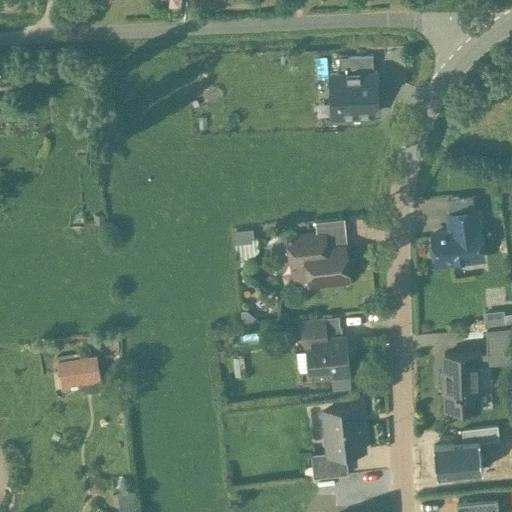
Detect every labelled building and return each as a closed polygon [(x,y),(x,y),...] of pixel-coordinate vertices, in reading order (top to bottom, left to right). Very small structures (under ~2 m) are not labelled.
[(377,71),(331,73),(333,116),(374,114),(374,98),(378,98),(378,95),(377,71)] [(476,207),(449,211),(451,226),(448,230),(433,232),(433,237),(429,243),(430,253),(436,258),(437,262),(483,256),(476,207)] [(252,237),(244,230),(237,238),(245,245),(252,237)] [(324,232),(289,236),(291,253),(306,251),(306,250),(326,248),(324,232)] [(326,248),(306,250),(306,251),(309,283),(349,278),(345,245),(326,248)] [(511,307),(485,308),(485,324),(511,322),(511,307)] [(324,317),(303,320),(304,331),(325,328),(324,317)] [(511,325),(487,328),(488,352),(488,362),(511,361),(511,325)] [(346,335),(326,338),(325,328),(304,331),(305,341),(313,340),(314,350),(308,351),(310,370),(330,368),(331,375),(350,372),(346,335)] [(477,352),(445,353),(447,409),(479,407),(477,363),(488,362),(488,352),(477,352)] [(97,355),(58,361),(61,385),(101,379),(97,355)] [(360,406),(324,410),(329,452),(329,454),(346,452),(364,449),(360,406)] [(329,452),(311,455),(314,478),(348,474),(346,452),(329,454),(329,452)] [(136,511),(133,489),(117,490),(119,511),(136,511)] [(77,511),(77,490),(55,490),(55,511),(77,511)] [(498,511),(497,499),(453,503),(454,511),(498,511)]
